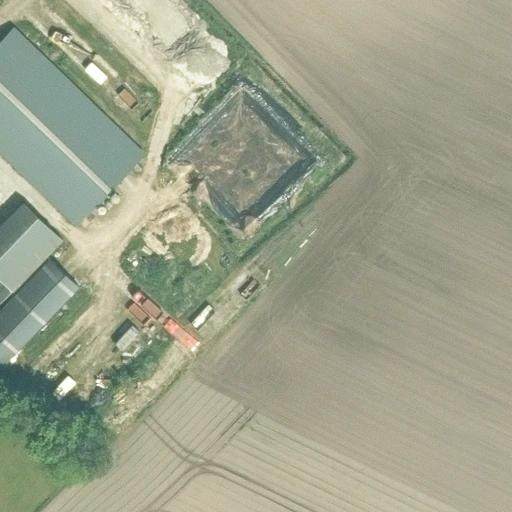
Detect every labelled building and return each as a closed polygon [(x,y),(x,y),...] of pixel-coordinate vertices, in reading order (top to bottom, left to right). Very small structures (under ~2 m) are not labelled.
[(13,28),(0,41),(0,154),(74,225),(143,153),(13,28)] [(0,309),(0,369),(79,287),(49,258),(0,309)] [(248,258),(223,275),(231,288),(257,272),(248,258)] [(53,343),(26,369),(38,381),(65,356),(53,343)] [(82,369),(65,386),(79,400),(96,383),(82,369)]
